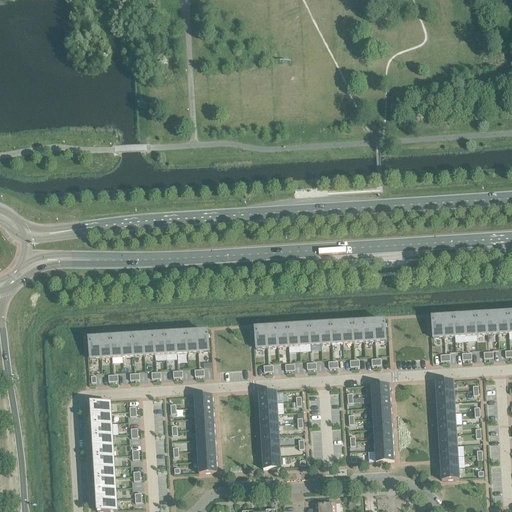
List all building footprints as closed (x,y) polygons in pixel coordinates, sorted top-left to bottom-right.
[(498,336),(508,335),(507,316),(496,317),(498,336)] [(487,336),(486,317),(475,318),(476,337),(487,336)] [(498,336),(496,317),(486,317),(487,336),(498,336)] [(465,338),(476,337),(475,318),(464,319),(465,338)] [(444,339),(455,338),(453,319),(443,320),(444,339)] [(453,319),(455,338),(465,338),(464,319),(453,319)] [(432,340),(444,339),(443,320),(431,321),(432,340)] [(385,323),(374,324),(375,343),(386,343),(385,323)] [(375,343),(374,324),(363,325),(364,344),(375,343)] [(341,326),(342,345),(353,345),(352,325),(341,326)] [(352,325),(353,345),(364,344),(363,325),(352,325)] [(332,346),(342,345),(341,326),(330,327),(332,346)] [(320,327),(309,328),(310,347),(321,347),(320,327)] [(332,346),(330,327),(320,327),(321,347),(332,346)] [(298,329),(299,348),(310,347),(309,328),(298,329)] [(278,349),(288,349),(287,329),(277,330),(278,349)] [(288,349),(299,348),(298,329),(287,329),(288,349)] [(278,349),(277,330),(266,331),(267,350),(278,349)] [(267,350),(266,331),(254,331),(256,351),(267,350)] [(208,334),(197,335),(198,354),(209,353),(208,334)] [(197,335),(186,336),(187,355),(198,354),(197,335)] [(176,355),(175,336),(164,337),(166,356),(176,355)] [(186,336),(175,336),(176,355),(187,355),(186,336)] [(164,337),(154,338),(155,357),(166,356),(164,337)] [(143,338),(132,339),(133,358),(144,357),(143,338)] [(155,357),(154,338),(143,338),(144,357),(155,357)] [(133,358),(132,339),(121,340),(122,359),(133,358)] [(100,341),(101,360),(112,359),(110,340),(100,341)] [(112,359),(122,359),(121,340),(110,340),(112,359)] [(89,361),(101,360),(100,341),(88,342),(89,361)] [(436,395),(454,394),(453,383),(435,384),(436,395)] [(371,399),(389,398),(389,387),(371,388),(371,399)] [(259,406),(277,405),(276,394),(258,395),(259,406)] [(436,395),(436,406),(454,405),(454,394),(436,395)] [(194,399),(195,410),(213,409),(212,398),(194,399)] [(390,409),(389,398),(371,399),(372,410),(390,409)] [(91,416),(111,415),(110,404),(91,405),(91,416)] [(278,416),(277,405),(259,406),(260,417),(278,416)] [(436,406),(437,417),(455,416),(454,405),(436,406)] [(195,421),(213,420),(213,409),(195,410),(195,421)] [(391,420),(390,409),(372,410),(373,421),(391,420)] [(91,416),(92,427),(111,426),(111,415),(91,416)] [(260,428),(278,427),(278,416),(260,417),(260,428)] [(455,416),(437,417),(438,428),(456,427),(455,416)] [(213,420),(195,421),(196,432),(214,431),(213,420)] [(373,421),(373,432),(391,430),(391,420),(373,421)] [(111,426),(92,427),(93,438),(112,437),(111,426)] [(260,428),(261,438),(279,437),(278,427),(260,428)] [(456,427),(438,428),(438,438),(456,437),(456,427)] [(374,442),(392,441),(391,430),(373,432),(374,442)] [(215,441),(214,431),(196,432),(197,442),(215,441)] [(112,437),(93,438),(93,449),(113,448),(112,437)] [(279,437),(261,438),(262,449),(280,448),(279,437)] [(456,437),(438,438),(439,449),(457,448),(456,437)] [(197,442),(197,453),(215,452),(215,441),(197,442)] [(375,453),(393,452),(392,441),(374,442),(375,453)] [(113,448),(93,449),(94,460),(113,458),(113,448)] [(262,449),(262,460),(280,459),(280,448),(262,449)] [(458,459),(457,448),(439,449),(440,460),(458,459)] [(197,453),(198,464),(216,463),(215,452),(197,453)] [(393,452),(375,453),(375,464),(393,463),(393,452)] [(113,458),(94,460),(95,470),(114,469),(113,458)] [(280,459),(262,460),(263,471),(281,470),(280,459)] [(458,470),(458,459),(440,460),(440,471),(458,470)] [(216,463),(198,464),(199,475),(217,474),(216,463)] [(95,481),(115,480),(114,469),(95,470),(95,481)] [(458,470),(440,471),(441,482),(459,481),(458,470)] [(115,491),(115,480),(95,481),(96,492),(115,491)] [(97,503),(116,501),(115,491),(96,492),(97,503)] [(116,511),(116,501),(97,503),(97,511),(116,511)] [(360,501),(350,502),(350,510),(360,510),(360,501)]
